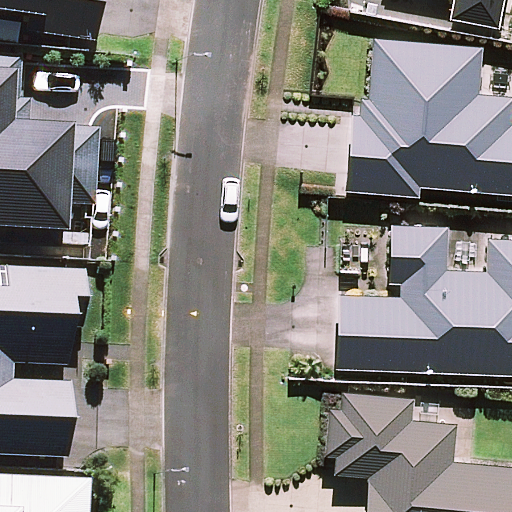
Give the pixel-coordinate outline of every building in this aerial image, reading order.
[(478,39),(380,34),(365,34),(362,98),(340,97),(336,185),(511,192),(511,77),(477,76),(478,39)] [(13,60),(0,59),(0,224),(60,227),(64,126),(11,124),(13,60)] [(363,204),(326,199),(322,239),(358,243),(363,204)] [(454,227),(394,224),(391,293),(342,291),(339,360),(511,367),(511,235),(488,235),(487,267),(453,266),(454,227)] [(511,511),(511,462),(454,456),(458,418),(410,413),(412,390),(346,384),(344,405),(333,404),(328,451),(337,452),(336,467),(367,470),(362,511),(511,511)]
